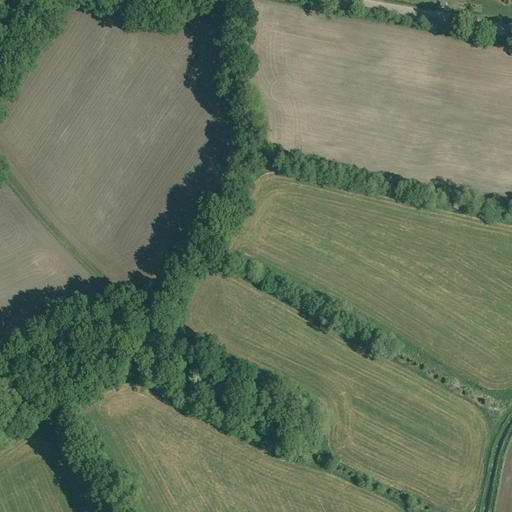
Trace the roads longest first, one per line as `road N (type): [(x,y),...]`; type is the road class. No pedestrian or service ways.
road 1 (track): [(159,323),(107,291),(0,174)]
road 2 (unclassified): [(511,30),(333,0)]
